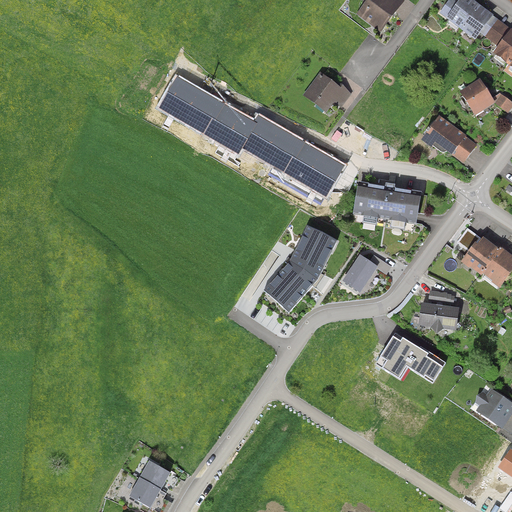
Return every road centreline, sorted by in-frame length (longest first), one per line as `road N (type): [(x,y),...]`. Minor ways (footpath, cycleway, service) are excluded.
road 1 (residential): [(473,197),(393,301),(315,320),(270,386)]
road 2 (residential): [(270,386),(467,511)]
road 3 (residential): [(270,386),(182,511)]
road 4 (residential): [(473,197),(435,175),(360,161)]
